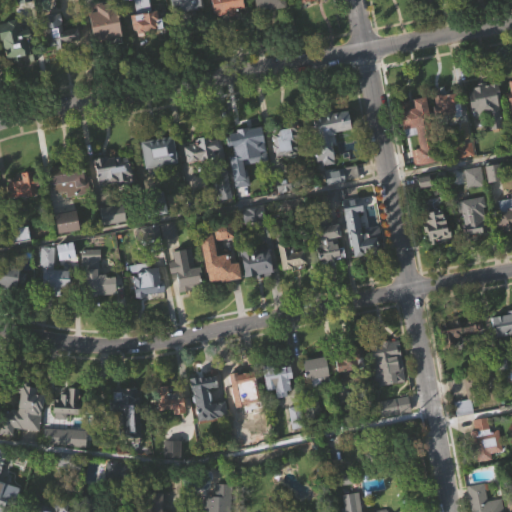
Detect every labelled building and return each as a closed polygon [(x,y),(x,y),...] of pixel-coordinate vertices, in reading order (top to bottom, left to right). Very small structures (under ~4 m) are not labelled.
[(88,0),(77,1),(79,17),(96,15),(94,0),(88,0)] [(139,7),(137,0),(120,0),(122,10),(139,7)] [(149,0),(152,12),(159,11),(161,21),(164,21),(166,30),(136,37),(132,16),(137,15),(134,0),(123,2),(122,0),(149,0)] [(188,13),(177,14),(174,0),(203,0),(205,10),(188,13)] [(207,0),(214,45),(238,41),(237,36),(245,35),(242,15),(227,18),(224,0),(207,0)] [(246,0),(248,8),(231,11),(231,14),(218,16),(215,0),(246,0)] [(272,8),(257,11),(254,0),(288,0),(289,5),(272,8)] [(315,21),(326,18),(321,0),(320,0),(294,6),(301,31),(317,27),(315,21)] [(377,0),(381,18),(402,13),(399,0),(377,0)] [(59,23),(78,21),(76,7),(57,9),(59,23)] [(133,9),(137,42),(133,42),(135,60),(162,57),(159,38),(152,39),(148,7),(133,9)] [(63,11),(66,29),(81,26),(83,39),(67,41),(68,46),(61,48),(60,43),(49,44),(44,14),(63,11)] [(286,34),(283,11),(254,15),(257,37),(286,34)] [(19,30),(32,29),(31,12),(18,12),(19,30)] [(204,36),(200,16),(172,21),(176,41),(204,36)] [(30,36),(36,58),(15,63),(13,56),(8,57),(3,36),(14,33),(14,30),(31,26),(33,35),(30,36)] [(122,64),(115,27),(98,31),(99,38),(90,40),(96,69),(122,64)] [(63,57),(62,41),(46,43),(49,75),(82,71),(80,55),(63,57)] [(0,51),(0,57),(7,86),(20,83),(20,84),(33,81),(29,63),(21,65),(17,47),(0,51)] [(480,82),(480,86),(495,83),(498,99),(494,100),(499,127),(487,130),(484,115),(472,117),(471,110),(467,110),(464,91),(469,91),(468,87),(476,86),(476,83),(480,82)] [(449,92),(451,103),(454,102),(456,111),(429,116),(427,106),(430,106),(428,96),(449,92)] [(416,99),(416,102),(423,101),(425,115),(420,116),(423,131),(402,135),(396,102),(416,99)] [(333,145),(334,152),(335,151),(337,164),(323,166),(323,162),(319,163),(317,147),(323,147),(317,117),(354,111),(356,130),(340,132),(340,135),(334,136),(335,144),(333,145)] [(504,155),(498,112),(469,116),(473,146),(489,143),(491,157),(504,155)] [(301,121),(302,129),(306,129),(307,139),(301,140),(301,143),(298,143),(298,148),(302,148),(300,154),(281,157),(280,152),(278,152),(277,139),(287,137),(284,123),(301,121)] [(458,149),(457,145),(460,144),(459,121),(436,122),(438,150),(458,149)] [(401,138),(403,156),(417,154),(420,176),(414,177),(416,193),(435,190),(426,125),(414,126),(415,136),(401,138)] [(255,129),(255,132),(262,131),(264,142),(258,143),(259,147),(244,150),(245,153),(235,155),(231,134),(255,129)] [(221,134),(233,197),(226,199),(226,201),(222,201),(222,198),(219,199),(217,189),(215,189),(211,170),(213,170),(211,162),(214,161),(213,156),(194,160),(195,162),(189,163),(185,145),(200,142),(199,137),(221,134)] [(181,163),(150,169),(144,142),(177,136),(183,163),(181,163)] [(352,158),(349,139),(313,144),(320,192),(336,190),(332,161),(352,158)] [(273,184),(299,182),(297,153),(280,154),(281,163),(271,164),(273,184)] [(268,186),(263,154),(227,159),(229,174),(233,173),(235,183),(231,184),(235,215),(250,213),(246,190),(268,186)] [(130,155),(132,167),(127,168),(128,171),(118,172),(119,176),(109,177),(110,181),(98,183),(95,157),(108,155),(108,157),(117,156),(117,158),(130,155)] [(84,161),(86,170),(90,169),(91,173),(86,174),(89,186),(79,188),(78,181),(57,185),(54,167),(84,161)] [(142,168),(146,195),(179,190),(174,163),(142,168)] [(187,189),(224,184),(221,163),(197,167),(197,171),(185,173),(187,189)] [(347,181),(328,183),(325,171),(357,165),(359,177),(346,179),(347,181)] [(455,172),(456,185),(475,183),(473,170),(455,172)] [(36,171),(37,177),(40,177),(42,185),(38,186),(40,196),(12,199),(10,187),(12,187),(11,183),(25,180),(24,175),(25,175),(25,173),(36,171)] [(96,186),(99,211),(133,207),(130,182),(96,186)] [(169,212),(147,216),(143,195),(164,190),(169,212)] [(56,221),(67,219),(68,225),(88,221),(83,191),(52,196),(56,221)] [(511,193),(511,232),(511,233),(511,230),(500,232),(499,227),(493,228),(491,220),(496,219),(494,208),(499,206),(498,202),(505,200),(504,195),(511,193)] [(327,211),(359,207),(358,194),(326,198),(327,211)] [(482,208),(483,215),(482,216),(484,216),(487,231),(474,233),(475,236),(462,239),(460,225),(464,224),(457,201),(484,196),(486,207),(482,208)] [(22,208),(8,209),(9,224),(38,223),(37,198),(22,199),(22,208)] [(220,227),(233,225),(229,202),(216,204),(220,227)] [(419,204),(421,216),(435,214),(433,202),(419,204)] [(130,221),(107,225),(103,208),(127,204),(130,221)] [(434,211),(440,233),(445,232),(446,236),(425,240),(420,214),(434,211)] [(234,222),(237,238),(218,242),(221,256),(232,253),(234,264),(241,262),(245,278),(212,283),(211,278),(212,278),(211,272),(210,272),(202,237),(214,234),(213,227),(228,222),(228,224),(234,222)] [(338,236),(339,242),(341,242),(342,247),(344,247),(346,257),(339,258),(339,260),(333,261),(333,259),(319,263),(316,246),(327,244),(326,239),(318,240),(315,228),(341,223),(343,235),(338,236)] [(159,224),(163,249),(161,250),(161,252),(159,252),(158,250),(151,252),(150,243),(143,244),(143,247),(139,248),(136,229),(159,224)] [(345,226),(351,283),(382,279),(379,255),(364,257),(360,224),(345,226)] [(465,262),(490,258),(485,224),(459,228),(465,262)] [(511,225),(496,228),(501,259),(511,257),(511,225)] [(363,229),(364,232),(375,230),(377,236),(379,236),(381,248),(380,249),(381,254),(363,258),(363,255),(357,256),(351,229),(363,226),(363,229)] [(127,250),(126,231),(102,231),(102,250),(127,250)] [(243,235),(244,252),(265,251),(264,234),(243,235)] [(430,269),(450,266),(446,236),(426,239),(430,269)] [(58,260),(81,258),(78,238),(56,241),(58,260)] [(292,240),(294,251),(306,249),(309,262),(305,263),(306,268),(293,271),(293,268),(285,269),(279,243),(292,240)] [(260,246),(261,252),(273,250),(277,270),(271,271),(272,275),(255,278),(254,275),(248,276),(242,250),(260,246)] [(53,260),(53,270),(70,270),(70,278),(72,278),(72,287),(66,287),(66,296),(55,296),(55,291),(50,291),(50,287),(43,287),(43,265),(40,265),(40,247),(53,247),(53,260)] [(191,248),(195,267),(202,266),(204,285),(181,291),(178,271),(171,273),(169,262),(173,261),(171,252),(191,248)] [(100,260),(100,274),(109,274),(109,277),(118,277),(118,294),(88,296),(88,269),(82,269),(82,249),(101,249),(101,260),(100,260)] [(161,252),(165,272),(179,269),(175,250),(161,252)] [(200,262),(209,311),(241,305),(238,289),(231,291),(230,281),(219,283),(216,269),(234,266),(231,250),(213,253),(214,259),(200,262)] [(320,289),(346,286),(345,275),(341,275),(338,252),(316,254),(320,289)] [(150,262),(150,268),(159,267),(160,280),(163,280),(164,289),(159,289),(160,292),(147,293),(147,296),(137,297),(137,264),(150,262)] [(0,264),(21,269),(21,272),(27,273),(24,285),(19,283),(17,290),(0,286),(0,264)] [(283,296),(307,290),(303,274),(290,277),(288,269),(277,272),(283,296)] [(71,314),(71,297),(55,296),(56,274),(43,274),(42,313),(71,314)] [(244,304),(259,302),(260,305),(272,304),(270,274),(241,276),(244,304)] [(175,319),(203,315),(200,294),(195,295),(193,276),(173,278),(175,289),(170,289),(175,319)] [(85,277),(85,322),(117,322),(117,305),(102,305),(101,277),(85,277)] [(136,323),(164,321),(161,294),(151,295),(150,290),(131,292),(131,301),(133,301),(136,323)] [(0,311),(27,313),(28,296),(0,295),(0,311)] [(511,310),(511,333),(491,338),(487,318),(503,314),(503,312),(511,310)] [(450,339),(451,349),(439,351),(438,340),(436,340),(433,324),(474,318),(476,331),(457,334),(457,338),(450,339)] [(493,344),(496,364),(511,362),(511,337),(506,338),(507,342),(493,344)] [(385,341),(386,345),(402,342),(402,345),(400,346),(407,380),(381,385),(380,380),(375,381),(373,366),(374,366),(370,344),(385,341)] [(441,351),(445,373),(458,371),(457,365),(483,360),(480,343),(441,351)] [(361,347),(361,351),(364,350),(367,367),(334,373),(331,356),(340,355),(339,351),(361,347)] [(332,374),(310,378),(309,374),(305,375),(304,372),(308,371),(306,359),(328,355),(332,374)] [(275,364),(276,367),(292,366),(294,377),(291,378),(293,389),(289,390),(290,395),(279,397),(278,389),(269,390),(265,366),(275,364)] [(257,370),(261,402),(262,402),(262,399),(265,398),(271,431),(255,434),(252,420),(245,422),(244,415),(236,417),(235,411),(238,410),(233,385),(225,387),(223,374),(240,371),(240,373),(257,370)] [(220,374),(220,378),(222,377),(223,381),(221,381),(222,385),(211,387),(212,390),(214,389),(216,401),(227,399),(229,414),(210,419),(210,417),(201,419),(200,411),(197,412),(196,407),(199,406),(198,400),(196,400),(195,394),(198,393),(197,389),(195,390),(193,376),(208,374),(208,376),(220,374)] [(472,409),(453,413),(451,401),(466,398),(463,378),(476,376),(480,395),(470,397),(472,409)] [(31,377),(30,385),(39,386),(38,393),(46,395),(45,408),(43,407),(40,431),(14,427),(13,435),(0,432),(0,424),(3,424),(4,410),(19,410),(19,406),(20,406),(22,392),(10,391),(11,379),(27,381),(28,377),(31,377)] [(339,407),(362,406),(360,378),(337,379),(339,407)] [(172,383),(173,392),(182,391),(182,396),(189,395),(190,411),(177,412),(177,407),(164,408),(161,384),(172,383)] [(306,407),(329,404),(327,384),(304,387),(306,407)] [(81,388),(81,401),(85,401),(84,414),(55,413),(55,399),(61,399),(61,393),(70,394),(70,387),(81,388)] [(138,388),(139,398),(141,397),(143,437),(127,438),(125,411),(113,412),(112,399),(116,399),(116,391),(123,391),(123,389),(138,388)] [(311,390),(313,403),(319,402),(322,418),(307,421),(304,403),(305,403),(303,391),(311,390)] [(267,417),(277,417),(277,425),(292,423),(290,394),(265,396),(267,417)] [(412,411),(381,417),(378,402),(409,396),(412,411)] [(235,435),(248,433),(253,462),(267,460),(256,397),(230,402),(235,435)] [(353,398),(354,407),(359,406),(361,419),(351,420),(351,425),(344,426),(340,400),(353,398)] [(197,449),(228,444),(226,428),(211,430),(209,416),(219,414),(217,402),(191,405),(197,449)] [(0,453),(0,461),(14,463),(14,455),(41,458),(45,422),(38,421),(38,414),(15,412),(14,419),(21,419),(19,438),(2,437),(0,453)] [(159,438),(173,436),(174,442),(187,441),(185,424),(178,425),(178,420),(170,421),(169,413),(157,414),(159,438)] [(81,441),(80,415),(69,415),(69,423),(54,424),(54,441),(81,441)] [(488,426),(488,430),(496,428),(502,456),(476,461),(474,453),(470,454),(466,436),(470,435),(469,430),(473,430),(470,419),(486,416),(488,426)] [(137,458),(137,417),(112,417),(112,439),(119,439),(119,459),(137,458)] [(380,444),(411,438),(408,423),(377,430),(380,444)] [(475,440),(472,426),(454,429),(457,443),(475,440)] [(76,442),(75,445),(69,445),(69,447),(44,444),(45,432),(76,435),(76,442)] [(502,480),(501,457),(490,457),(490,445),(474,446),(474,458),(473,458),(475,489),(492,488),(492,480),(502,480)] [(0,511),(0,448),(9,452),(0,475),(0,481),(20,489),(11,511),(0,511)] [(131,465),(129,480),(105,477),(107,462),(131,465)] [(165,484),(182,484),(182,470),(165,469),(165,484)] [(232,484),(231,511),(206,511),(207,496),(215,496),(216,483),(232,484)] [(483,484),(486,501),(501,498),(502,511),(468,511),(465,485),(483,483),(483,484)] [(126,508),(128,493),(109,489),(106,504),(126,508)] [(148,511),(149,493),(165,493),(164,511),(148,511)] [(81,511),(83,496),(96,498),(95,511),(103,511),(81,511)] [(511,511),(505,511),(503,498),(511,496),(511,511)] [(71,502),(69,510),(71,511),(70,511),(26,511),(29,500),(54,507),(56,499),(71,502)]
